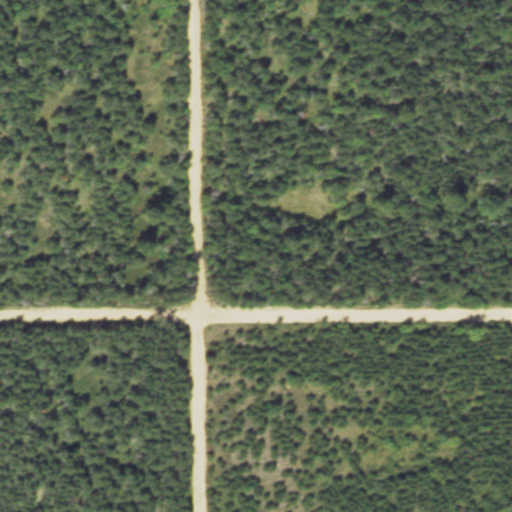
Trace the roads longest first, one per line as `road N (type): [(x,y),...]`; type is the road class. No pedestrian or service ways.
road 1 (residential): [(206,511),(196,0)]
road 2 (residential): [(511,315),(0,318)]
